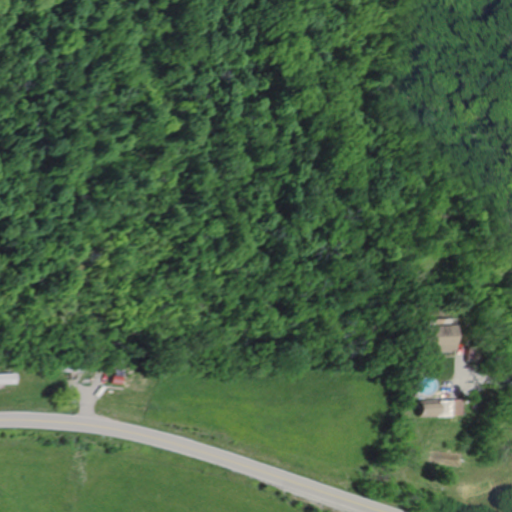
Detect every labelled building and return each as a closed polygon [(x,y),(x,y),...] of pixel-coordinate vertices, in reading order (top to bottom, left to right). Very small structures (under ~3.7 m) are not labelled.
[(409,352),(442,350),(440,324),(408,326),(409,352)] [(33,370),(78,372),(78,363),(33,362),(33,370)] [(406,375),(405,367),(415,367),(415,374),(406,375)] [(0,383),(0,373),(9,373),(9,383),(0,383)] [(105,382),(106,376),(116,377),(115,384),(105,382)] [(410,416),(410,404),(428,403),(429,400),(441,400),(441,399),(452,399),(452,414),(410,416)]
